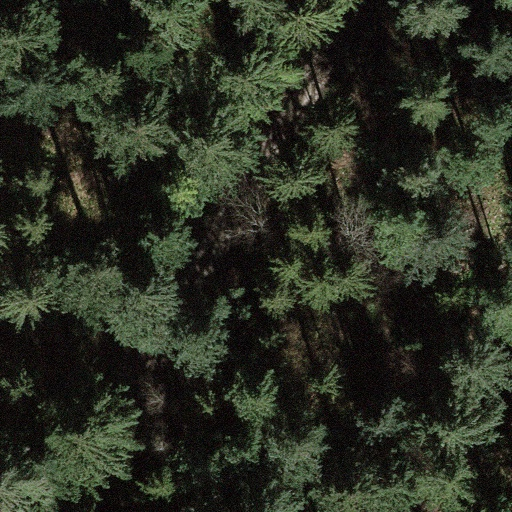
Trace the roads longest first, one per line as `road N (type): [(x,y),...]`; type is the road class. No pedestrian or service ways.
road 1 (track): [(382,0),(30,511)]
road 2 (track): [(368,23),(368,337),(417,511)]
